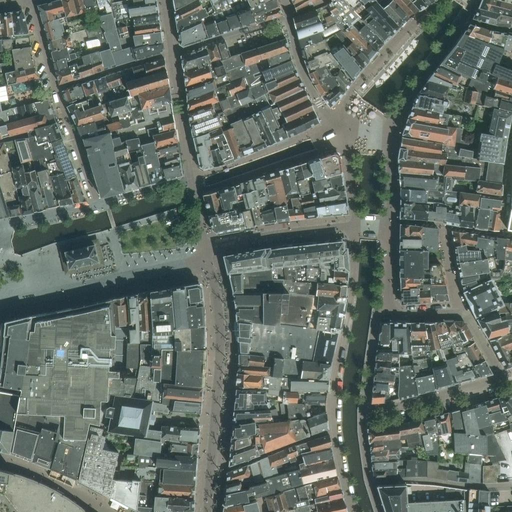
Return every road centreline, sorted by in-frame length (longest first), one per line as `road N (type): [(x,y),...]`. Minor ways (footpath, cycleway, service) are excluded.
road 1 (unclassified): [(354,226),(333,411),(352,511)]
road 2 (residential): [(207,259),(220,334),(207,511)]
road 3 (residential): [(95,198),(31,3)]
road 4 (residential): [(13,301),(207,259)]
road 5 (residential): [(164,0),(190,178)]
road 6 (residential): [(390,136),(408,92),(469,0)]
road 7 (unclassified): [(204,247),(354,226)]
